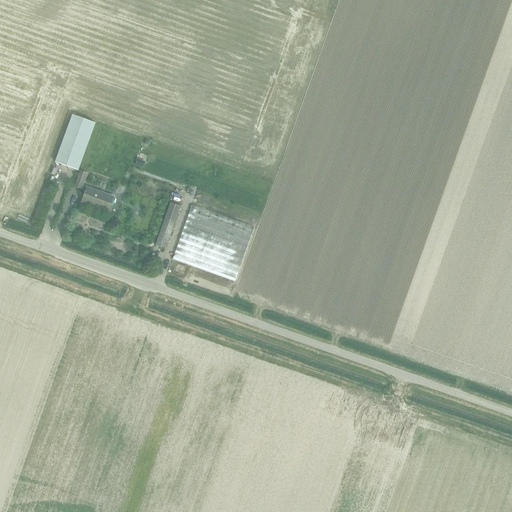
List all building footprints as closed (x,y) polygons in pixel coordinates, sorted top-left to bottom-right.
[(95,123),(72,115),(55,162),(78,170),(95,123)] [(80,171),(74,186),(82,189),(87,174),(80,171)] [(87,187),(82,202),(108,212),(114,197),(87,187)] [(170,203),(155,245),(166,249),(181,206),(170,203)] [(254,227),(192,205),(172,260),(234,282),(254,227)]
